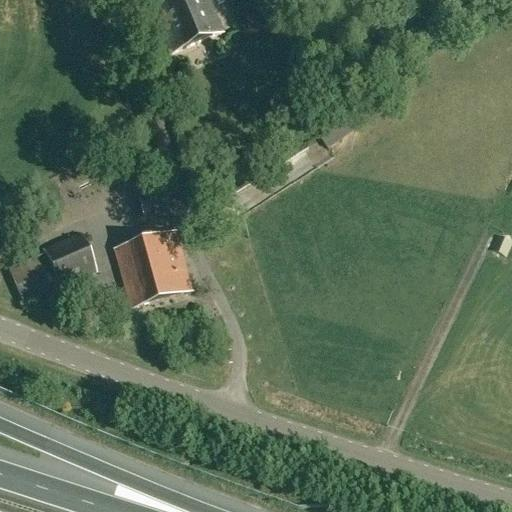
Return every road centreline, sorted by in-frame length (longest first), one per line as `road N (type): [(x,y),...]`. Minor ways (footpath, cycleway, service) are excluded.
road 1 (unclassified): [(230,405),(236,345),(193,248),(134,0)]
road 2 (unclassified): [(511,496),(230,405)]
road 3 (unclassified): [(230,405),(0,325)]
road 4 (motorway): [(181,511),(0,424)]
road 5 (motorway): [(115,511),(0,475)]
